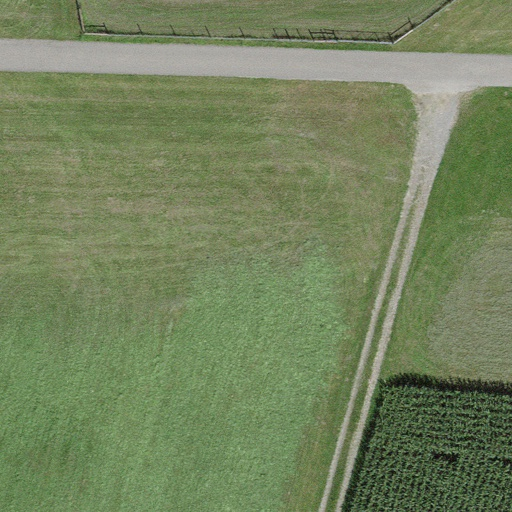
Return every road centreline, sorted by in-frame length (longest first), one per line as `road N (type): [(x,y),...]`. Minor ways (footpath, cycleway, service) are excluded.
road 1 (unclassified): [(511,72),(0,57)]
road 2 (track): [(332,511),(454,70)]
